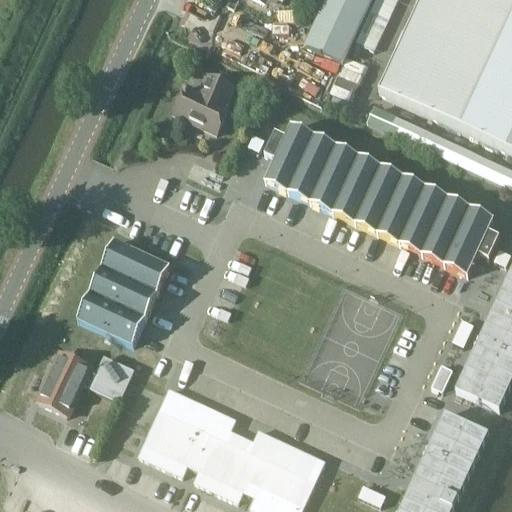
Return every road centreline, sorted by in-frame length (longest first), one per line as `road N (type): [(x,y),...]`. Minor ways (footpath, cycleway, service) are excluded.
road 1 (unknown): [(220,240),(238,229),(269,231),(416,297),(430,312),(431,339),(391,411),(358,419),(209,350),(196,334),(199,301)]
road 2 (unclassified): [(0,318),(148,0)]
road 3 (unknown): [(69,168),(220,240)]
road 4 (unknown): [(0,436),(139,511)]
